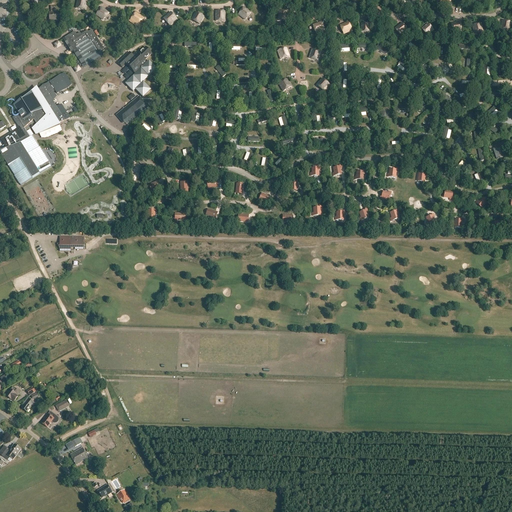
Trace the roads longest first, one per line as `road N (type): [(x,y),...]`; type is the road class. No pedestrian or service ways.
road 1 (track): [(30,238),(110,401),(106,418),(48,446)]
road 2 (residential): [(98,511),(48,446),(0,410)]
